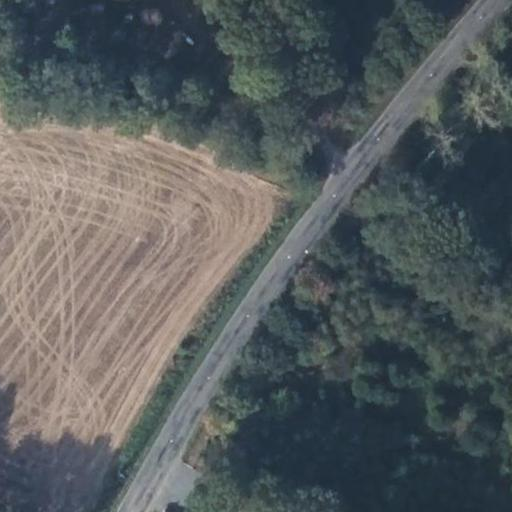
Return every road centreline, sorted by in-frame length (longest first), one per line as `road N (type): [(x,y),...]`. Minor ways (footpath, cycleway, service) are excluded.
road 1 (tertiary): [(495,0),(344,179),(246,319),(138,511)]
road 2 (track): [(274,0),(344,179)]
